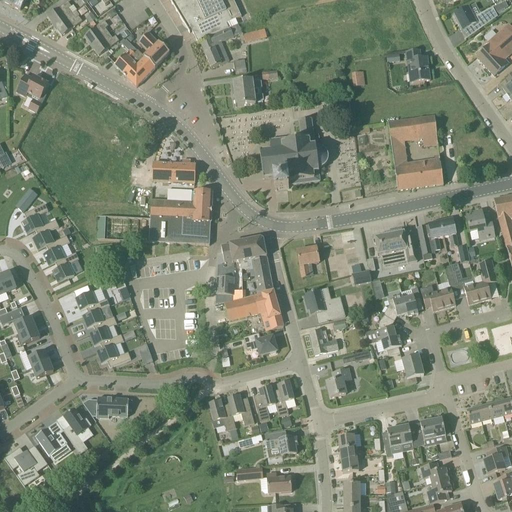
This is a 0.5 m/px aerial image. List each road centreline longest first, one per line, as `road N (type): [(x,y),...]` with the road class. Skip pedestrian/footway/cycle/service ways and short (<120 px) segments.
road 1 (secondary): [(271,226),(332,222),(511,184)]
road 2 (residential): [(244,210),(212,251),(207,276),(212,382)]
road 3 (residential): [(511,145),(446,54),(421,0)]
road 4 (secondary): [(147,103),(0,26)]
road 5 (residential): [(74,379),(23,265),(0,250)]
road 6 (secondary): [(244,210),(147,103)]
road 7 (residential): [(300,361),(269,246),(271,226)]
road 8 (residential): [(212,382),(74,379)]
road 9 (residential): [(317,424),(430,398),(444,384)]
road 10 (residential): [(444,384),(484,511)]
road 11 (residential): [(444,384),(431,334),(508,311)]
road 12 (residential): [(147,103),(179,74),(182,53),(151,0)]
